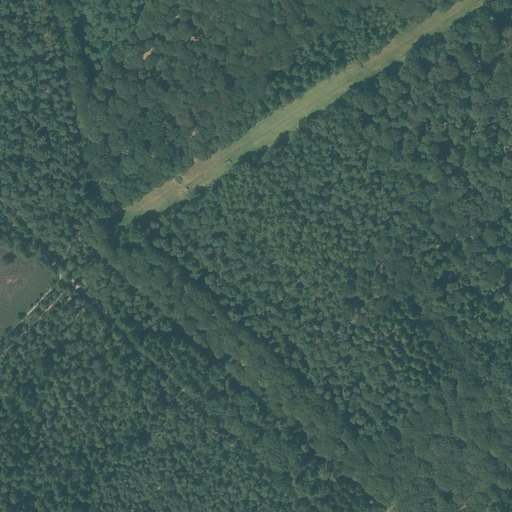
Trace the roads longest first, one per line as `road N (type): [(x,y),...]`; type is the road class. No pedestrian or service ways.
road 1 (track): [(0,511),(73,452),(130,436),(184,387)]
road 2 (track): [(184,387),(322,511)]
road 3 (track): [(62,273),(184,387)]
